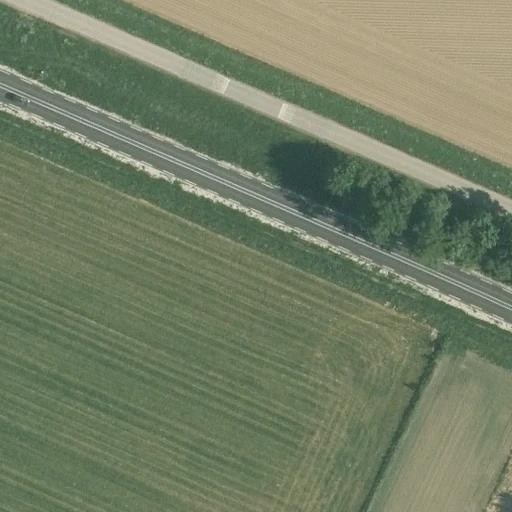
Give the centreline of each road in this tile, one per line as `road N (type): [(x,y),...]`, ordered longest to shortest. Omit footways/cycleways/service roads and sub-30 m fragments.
road 1 (primary): [(511,312),(0,89)]
road 2 (unclassified): [(511,204),(34,0)]
